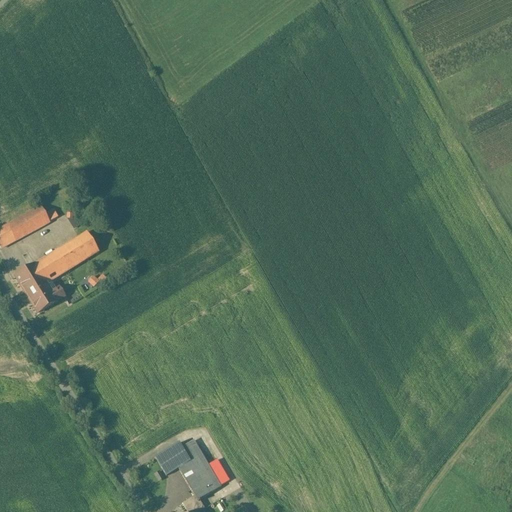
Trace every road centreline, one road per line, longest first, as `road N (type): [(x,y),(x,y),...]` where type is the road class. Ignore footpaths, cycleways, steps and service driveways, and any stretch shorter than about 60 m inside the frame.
road 1 (unclassified): [(0,282),(141,511)]
road 2 (track): [(511,384),(416,511)]
